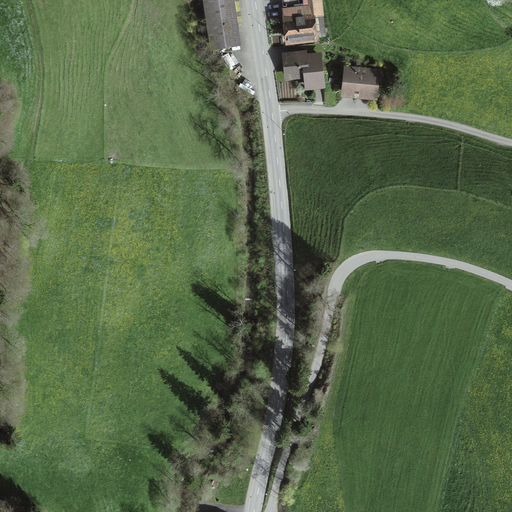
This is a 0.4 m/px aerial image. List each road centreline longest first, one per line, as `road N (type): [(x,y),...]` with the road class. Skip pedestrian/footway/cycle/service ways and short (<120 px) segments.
road 1 (tertiary): [(255,0),(279,179),(286,319),(254,511)]
road 2 (unclassified): [(269,511),(345,268),(374,255),(417,257),(511,284)]
